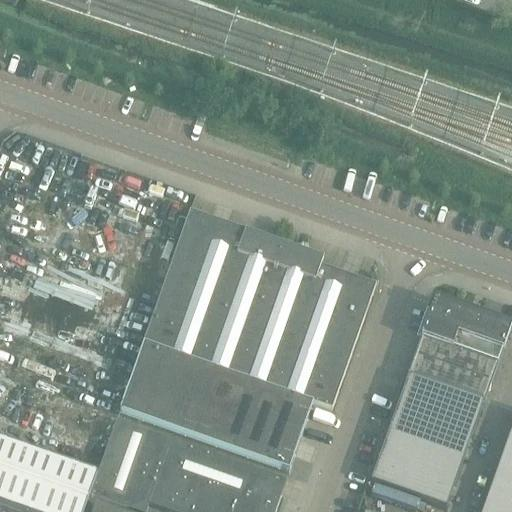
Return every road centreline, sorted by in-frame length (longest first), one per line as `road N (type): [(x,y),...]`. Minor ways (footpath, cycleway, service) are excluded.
road 1 (unclassified): [(419,241),(0,93)]
road 2 (unclassified): [(327,511),(419,241)]
